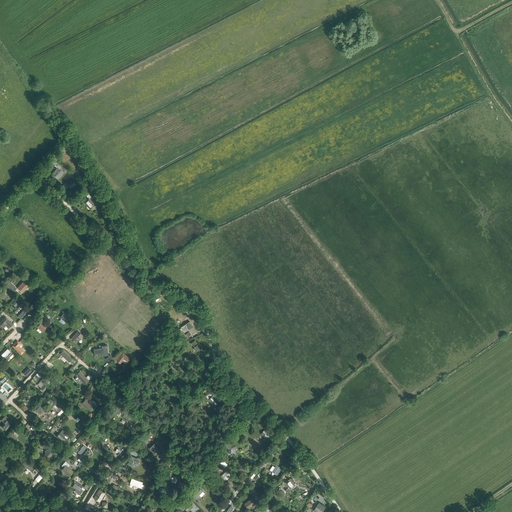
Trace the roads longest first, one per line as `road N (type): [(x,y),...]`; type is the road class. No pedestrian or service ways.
road 1 (track): [(0,215),(42,179),(131,270),(194,307),(222,370),(296,447),(340,511)]
road 2 (track): [(8,400),(59,345),(97,376)]
